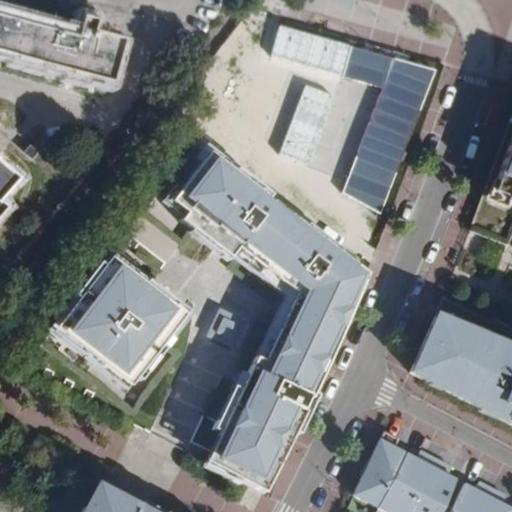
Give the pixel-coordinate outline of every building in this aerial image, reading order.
[(0,56),(108,85),(119,42),(90,34),(93,22),(78,17),(74,30),(73,35),(0,15),(0,56)] [(384,212),(427,70),(347,46),(338,77),(373,87),(340,198),(384,212)] [(306,166),(318,131),(287,121),(275,156),(306,166)] [(511,144),(492,199),(506,206),(504,210),(511,213),(511,144)] [(182,218),(176,225),(187,233),(212,253),(221,244),(293,298),(279,328),(249,392),(241,388),(221,429),(229,433),(211,470),(262,497),(331,353),(364,280),(268,206),(265,210),(254,202),(257,198),(205,157),(166,206),(182,218)] [(0,214),(5,209),(0,205),(0,198),(16,180),(0,166),(0,214)] [(57,324),(68,332),(62,340),(117,381),(123,374),(134,382),(162,344),(176,326),(166,318),(172,310),(117,269),(111,276),(100,268),(57,324)] [(466,333),(435,320),(433,325),(411,375),(511,427),(511,351),(485,341),(484,342),(465,334),(466,333)] [(368,467),(352,498),(376,511),(405,457),(394,451),(398,442),(384,435),(368,467)] [(405,457),(376,511),(379,511),(409,511),(423,488),(427,490),(439,464),(426,457),(422,466),(405,457)] [(423,488),(409,511),(450,511),(445,509),(453,492),(444,487),(448,480),(453,470),(439,464),(427,490),(423,488)] [(475,493),(464,487),(450,511),(481,511),(493,492),(480,484),(475,493)] [(151,511),(139,505),(136,511),(97,491),(86,511),(82,510),(81,511),(151,511)] [(493,492),(481,511),(509,511),(501,507),(506,498),(493,492)]
